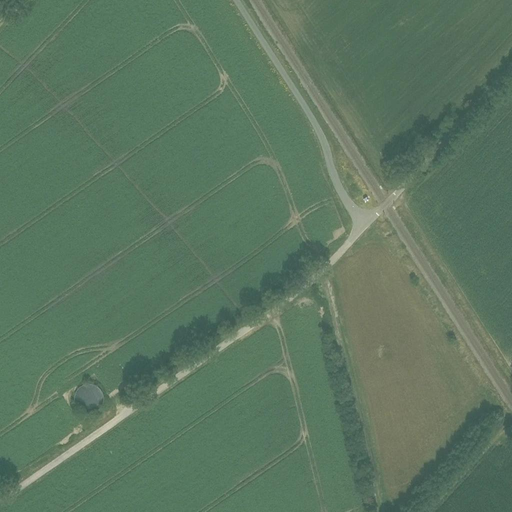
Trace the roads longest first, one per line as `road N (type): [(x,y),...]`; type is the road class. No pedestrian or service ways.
road 1 (residential): [(236,0),(297,93),(343,198),(365,223),(511,65)]
road 2 (track): [(365,223),(293,292),(0,500)]
